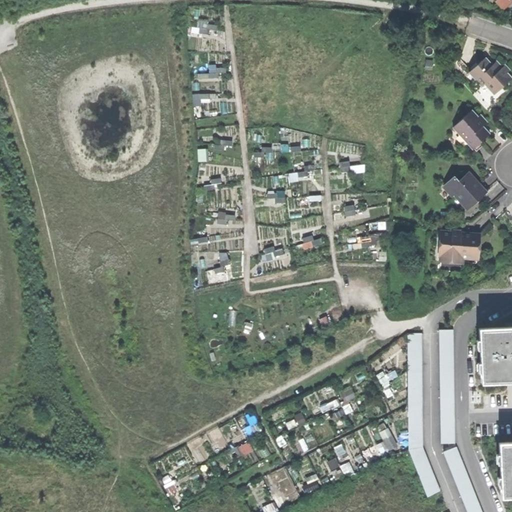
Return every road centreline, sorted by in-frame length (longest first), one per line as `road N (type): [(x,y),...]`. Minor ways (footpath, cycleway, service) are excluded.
road 1 (track): [(170,446),(373,338),(433,319)]
road 2 (residential): [(511,296),(469,319),(460,338),(462,431),(489,511)]
